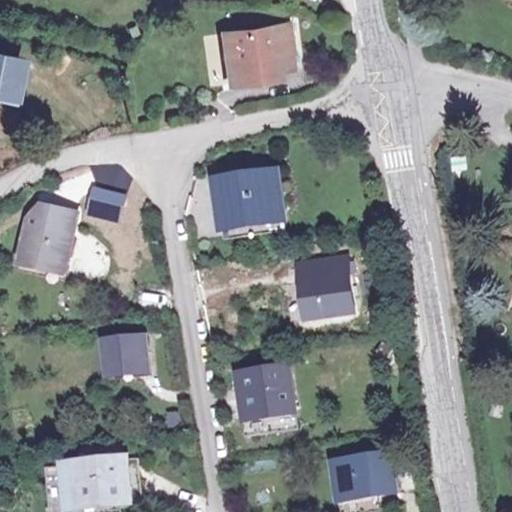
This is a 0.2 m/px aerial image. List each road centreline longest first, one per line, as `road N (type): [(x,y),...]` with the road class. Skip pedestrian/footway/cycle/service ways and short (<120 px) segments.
road 1 (secondary): [(458,511),(388,99)]
road 2 (residential): [(153,144),(218,511)]
road 3 (residential): [(153,144),(388,99)]
road 4 (residential): [(0,194),(47,167),(153,144)]
road 5 (residential): [(388,99),(511,99)]
